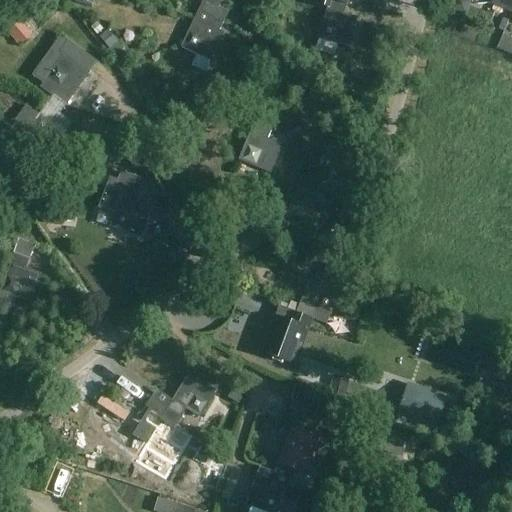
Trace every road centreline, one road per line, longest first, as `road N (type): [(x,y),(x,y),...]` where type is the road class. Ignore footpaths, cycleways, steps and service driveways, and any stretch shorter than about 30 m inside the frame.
road 1 (unclassified): [(0,421),(380,148),(425,0)]
road 2 (unknown): [(380,148),(272,58)]
